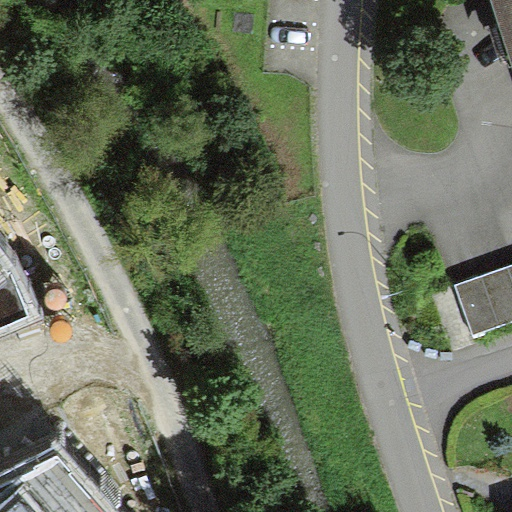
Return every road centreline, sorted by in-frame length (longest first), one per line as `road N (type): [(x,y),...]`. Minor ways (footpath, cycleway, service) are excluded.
road 1 (track): [(207,511),(111,218),(0,35)]
road 2 (tertiary): [(341,0),(337,178),(345,257),(418,511)]
